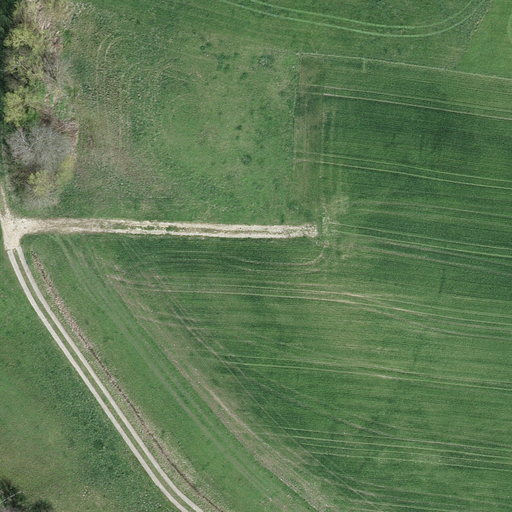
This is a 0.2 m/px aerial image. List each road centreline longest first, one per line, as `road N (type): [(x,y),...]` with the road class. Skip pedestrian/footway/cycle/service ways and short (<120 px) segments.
road 1 (track): [(0,199),(9,233),(145,225),(316,234),(343,196)]
road 2 (track): [(9,233),(25,295),(185,511)]
